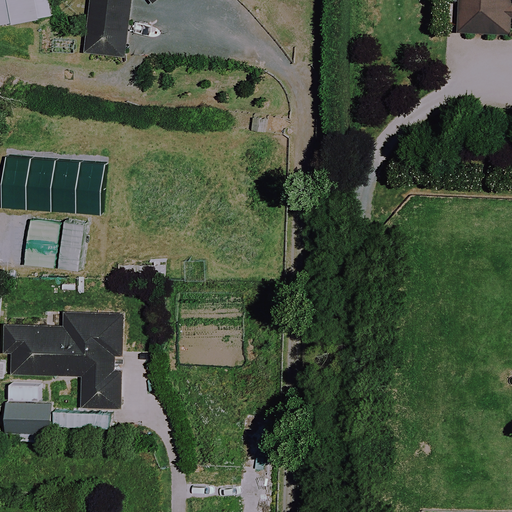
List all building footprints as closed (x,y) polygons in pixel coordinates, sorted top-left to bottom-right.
[(0,0),(0,12),(3,27),(56,17),(53,0),(0,0)] [(152,0),(156,5),(163,0),(95,0),(90,53),(127,57),(137,0),(139,0),(141,2),(142,0),(152,0)] [(511,0),(463,0),(462,32),(511,35),(511,0)] [(127,315),(71,312),(70,327),(11,322),(9,352),(17,353),(16,372),(58,376),(58,381),(87,382),(86,406),(125,408),(127,370),(118,369),(119,351),(125,352),(127,315)] [(57,404),(11,402),(9,432),(55,435),(57,404)]
